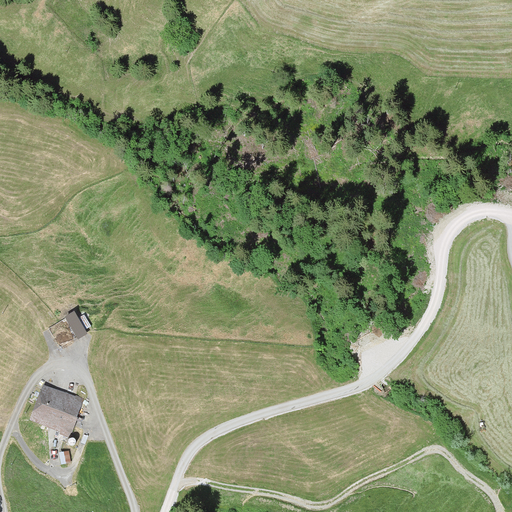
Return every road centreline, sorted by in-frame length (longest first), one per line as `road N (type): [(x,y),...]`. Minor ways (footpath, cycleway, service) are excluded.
road 1 (track): [(163,511),(188,453),(209,433),(363,383),(396,360),(432,309),(450,228),(475,211),(511,214)]
road 2 (track): [(172,487),(200,481),(321,505),(435,449),(487,489),(500,511)]
road 3 (track): [(134,511),(86,379),(69,364),(33,380),(0,455)]
